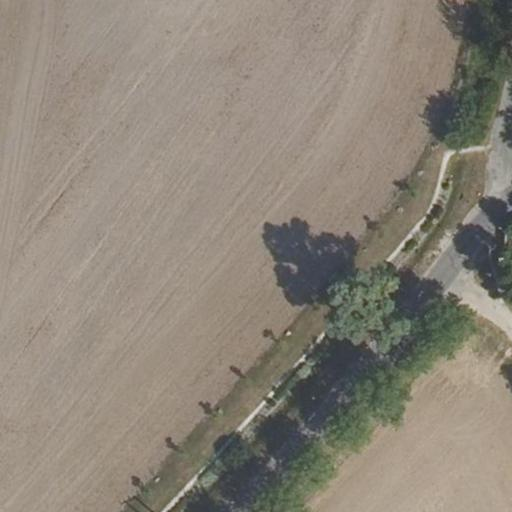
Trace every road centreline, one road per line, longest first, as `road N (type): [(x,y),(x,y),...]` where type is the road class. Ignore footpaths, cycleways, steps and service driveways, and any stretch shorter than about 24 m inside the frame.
road 1 (tertiary): [(434,271),(223,511)]
road 2 (unclassified): [(511,68),(492,145),(499,205)]
